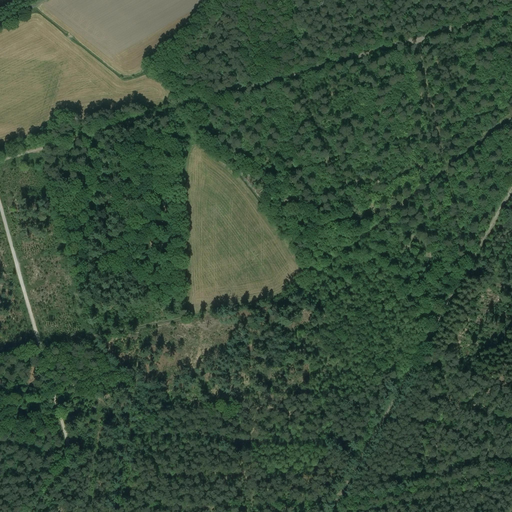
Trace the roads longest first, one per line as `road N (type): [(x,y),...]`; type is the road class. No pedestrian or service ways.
road 1 (track): [(511,189),(331,511)]
road 2 (track): [(29,511),(67,445),(0,203)]
road 3 (track): [(511,470),(336,502)]
